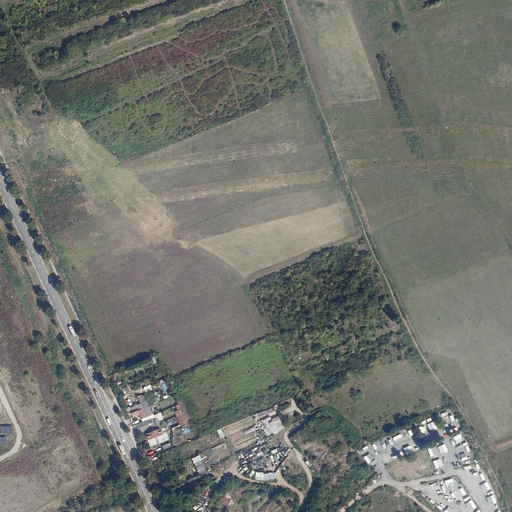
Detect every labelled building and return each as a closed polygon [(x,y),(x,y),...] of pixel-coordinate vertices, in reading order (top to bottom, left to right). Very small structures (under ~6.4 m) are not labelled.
[(147,416),(144,409),(141,410),(137,412),(137,411),(133,413),(131,413),(133,417),(138,415),(140,419),(147,416)] [(268,437),(285,428),(279,416),(272,419),(270,416),(260,421),(268,437)] [(145,421),(138,424),(141,431),(148,428),(145,421)] [(255,426),(236,434),(238,438),(257,430),(255,426)] [(155,429),(150,432),(146,434),(147,437),(146,438),(146,440),(158,435),(155,429)] [(401,431),(391,436),(394,442),(404,438),(401,431)] [(459,447),(466,445),(463,438),(456,440),(459,447)] [(378,449),(385,446),(382,439),(374,442),(378,449)] [(435,471),(443,468),(436,446),(429,449),(435,471)] [(462,451),(465,459),(472,456),(469,449),(462,451)] [(393,452),(387,455),(390,462),(396,459),(393,452)] [(367,464),(374,459),(369,453),(363,457),(367,464)] [(200,455),(194,457),(196,463),(203,460),(200,455)] [(199,473),(205,471),(202,461),(195,463),(199,473)] [(475,478),(479,484),(485,480),(481,474),(475,478)] [(457,494),(463,490),(458,483),(452,487),(457,494)] [(483,493),(486,501),(493,499),(490,491),(483,493)] [(200,502),(194,507),(196,510),(202,504),(200,502)]
